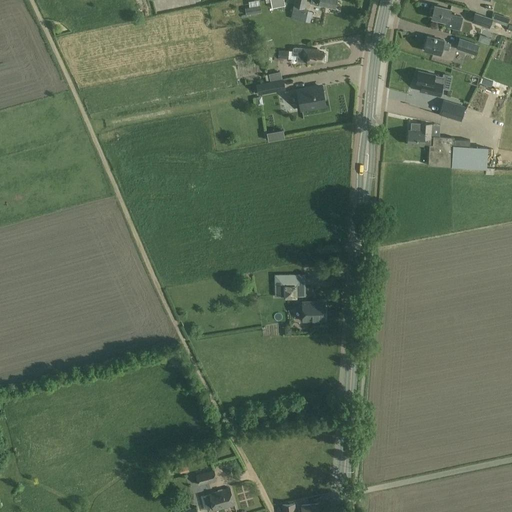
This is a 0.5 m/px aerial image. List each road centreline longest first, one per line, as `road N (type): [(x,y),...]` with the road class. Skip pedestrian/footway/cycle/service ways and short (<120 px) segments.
road 1 (track): [(31,0),(159,289),(272,511)]
road 2 (secondary): [(342,491),(369,113),(386,0)]
road 3 (unclassified): [(342,491),(511,460)]
